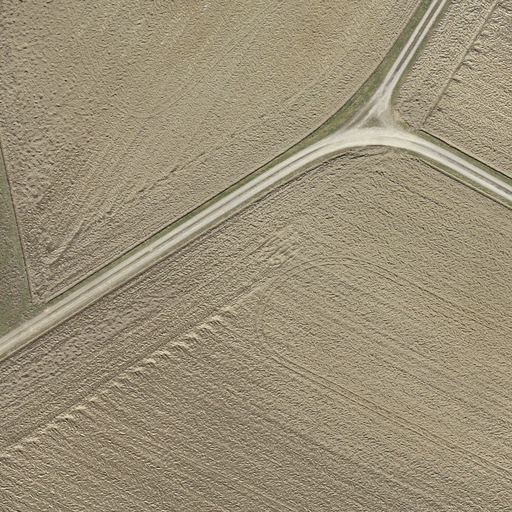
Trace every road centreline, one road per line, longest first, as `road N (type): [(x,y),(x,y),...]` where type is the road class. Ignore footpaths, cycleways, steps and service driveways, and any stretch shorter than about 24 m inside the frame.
road 1 (track): [(511,190),(371,121),(0,346)]
road 2 (track): [(371,121),(446,0)]
